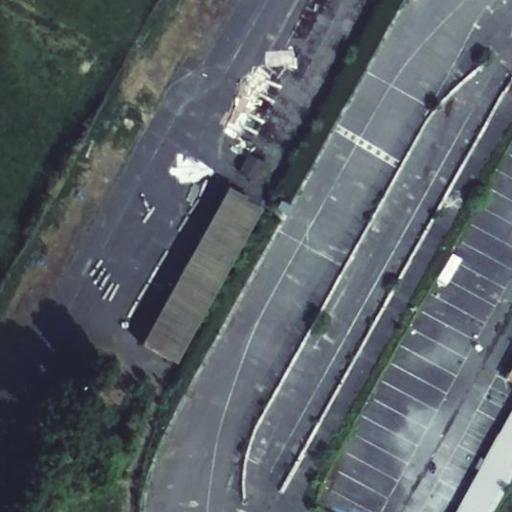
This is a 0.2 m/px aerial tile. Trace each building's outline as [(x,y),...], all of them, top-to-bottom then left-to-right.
[(303,0),(232,146),(290,174),(374,0),(303,0)] [(237,171),(253,180),(262,166),(246,156),(237,171)] [(319,506),(329,511),(381,511),(473,339),(457,331),(448,332),(434,358),(417,360),(430,367),(416,393),(403,395),(405,410),(395,411),(387,425),(374,427),(374,430),(372,429),(373,438),(347,441),(317,496),(319,506)] [(117,334),(106,355),(116,361),(127,340),(117,334)] [(511,365),(505,377),(511,380),(511,407),(452,511),(491,511),(511,476),(511,365)]
